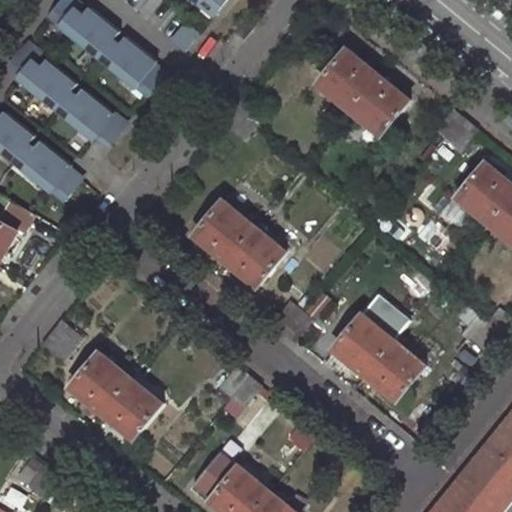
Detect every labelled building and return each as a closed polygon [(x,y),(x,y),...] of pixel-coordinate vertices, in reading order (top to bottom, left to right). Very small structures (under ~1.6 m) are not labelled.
[(75,0),(67,0),(53,17),(102,57),(115,42),(122,33),(92,9),(85,17),(79,12),(83,6),(75,0)] [(198,0),(217,15),(229,0),(198,0)] [(115,42),(102,57),(150,96),(168,75),(156,65),(158,63),(128,38),(121,47),(115,42)] [(44,55),(31,45),(13,66),(25,76),(23,79),(60,109),(73,93),(79,85),(49,60),(43,69),(36,64),(44,55)] [(380,77),(348,51),(321,84),(353,110),(380,77)] [(385,136),(412,103),(380,77),(353,110),(385,136)] [(73,93),(60,109),(96,139),(98,136),(110,146),(128,124),(86,90),(79,98),(73,93)] [(265,116),(245,100),(235,112),(255,128),(265,116)] [(461,115),(449,105),(431,126),(443,136),(461,115)] [(0,146),(17,161),(30,145),(37,137),(7,112),(0,121),(0,120),(0,146)] [(235,112),(225,124),(245,141),(255,128),(235,112)] [(455,146),(472,124),(461,115),(443,136),(455,146)] [(30,145),(17,161),(66,200),(83,179),(71,169),(73,166),(43,142),(36,150),(30,145)] [(511,196),(511,183),(488,163),(461,197),(492,222),(511,196)] [(0,220),(12,199),(0,191),(0,220)] [(511,238),(511,196),(492,222),(511,238)] [(0,265),(1,266),(31,211),(12,199),(0,220),(0,265)] [(258,228),(226,203),(199,236),(231,262),(258,228)] [(261,287),(289,254),(258,228),(231,262),(261,287)] [(288,302),(272,322),(285,331),(301,312),(288,302)] [(511,336),(511,319),(500,310),(492,320),(511,336)] [(285,331),(297,342),(313,322),(301,312),(285,331)] [(396,341),(364,315),(336,349),(369,375),(396,341)] [(480,335),(501,351),(511,338),(511,336),(492,320),(480,335)] [(65,323),(48,348),(66,360),(83,334),(65,323)] [(401,401),(428,367),(396,341),(369,375),(401,401)] [(102,354),(88,371),(119,396),(132,379),(102,354)] [(216,392),(242,412),(264,384),(238,364),(216,392)] [(119,396),(88,371),(75,387),(105,412),(119,396)] [(136,438),(163,404),(132,379),(119,396),(105,412),(136,438)] [(511,416),(433,511),(502,511),(511,500),(511,416)] [(50,465),(34,485),(46,495),(62,475),(50,465)] [(242,466),(214,502),(226,511),(254,511),(257,508),(272,490),(242,466)] [(46,495),(57,504),(74,485),(62,475),(46,495)] [(299,511),(272,490),(257,508),(261,511),(299,511)] [(511,511),(511,500),(502,511),(511,511)]
